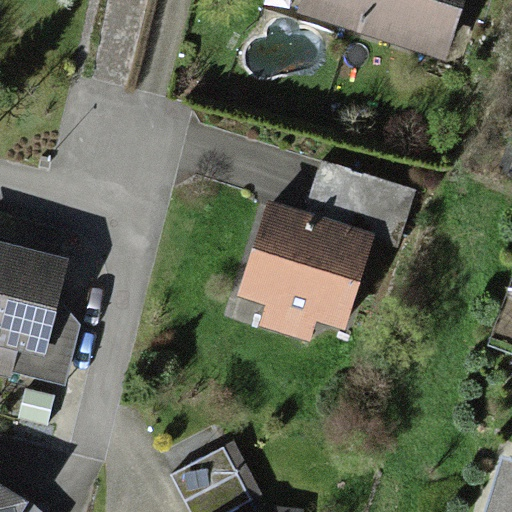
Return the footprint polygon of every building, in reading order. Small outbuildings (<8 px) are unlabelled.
[(447,69),(470,0),(302,0),(296,19),(447,69)] [(451,168),(345,141),(331,194),(438,221),(451,168)] [(393,317),(420,217),(331,194),(280,180),(253,278),(288,287),(282,308),(335,322),(340,302),(393,317)] [(55,295),(67,257),(0,239),(0,383),(63,396),(79,328),(55,295)] [(233,449),(169,474),(184,511),(254,511),(257,511),(233,449)] [(511,511),(511,458),(494,453),(476,511),(511,511)] [(0,511),(34,511),(0,491),(0,511)]
